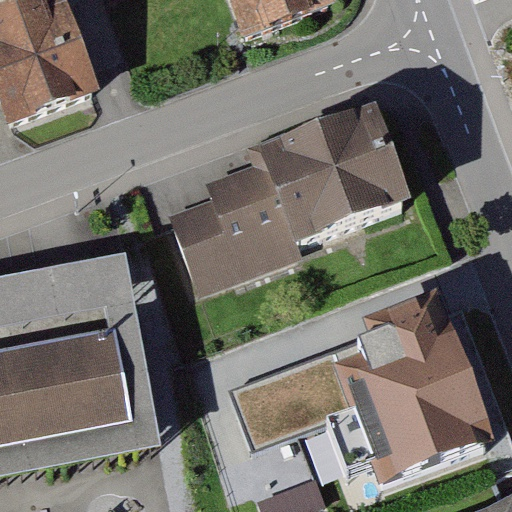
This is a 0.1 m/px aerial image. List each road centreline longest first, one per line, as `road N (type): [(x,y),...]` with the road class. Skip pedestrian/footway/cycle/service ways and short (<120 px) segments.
road 1 (residential): [(421,40),(0,192)]
road 2 (residential): [(511,254),(453,92),(421,40)]
